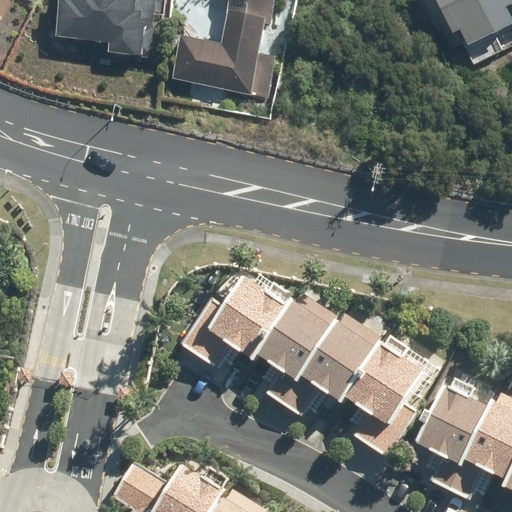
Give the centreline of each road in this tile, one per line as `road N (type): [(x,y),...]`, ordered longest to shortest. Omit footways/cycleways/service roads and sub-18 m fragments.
road 1 (tertiary): [(142,167),(415,226),(511,237)]
road 2 (residential): [(177,409),(340,482),(384,511)]
road 3 (residential): [(57,344),(95,155)]
road 4 (residential): [(142,167),(104,355)]
road 5 (residential): [(104,355),(81,481),(64,502)]
road 6 (residential): [(36,493),(35,443),(57,344)]
